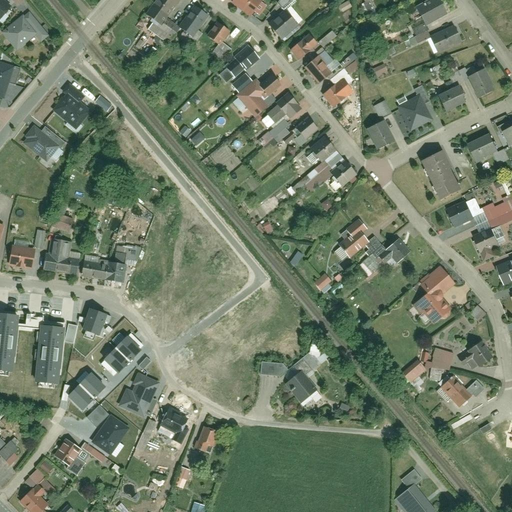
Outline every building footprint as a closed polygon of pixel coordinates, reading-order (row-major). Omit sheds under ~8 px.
[(0,0),(0,21),(10,9),(0,0)] [(154,0),(144,14),(160,26),(178,2),(175,0),(154,0)] [(258,0),(233,0),(231,4),(250,18),(262,3),(258,0)] [(368,0),(363,0),(359,2),(364,15),(373,12),(368,0)] [(431,0),(413,9),(421,27),(444,16),(436,0),(431,0)] [(338,5),(340,11),(350,7),(347,1),(338,5)] [(193,8),(176,31),(190,41),(207,18),(193,8)] [(280,11),(265,26),(278,39),(293,25),(280,11)] [(344,15),(347,22),(356,17),(352,11),(344,15)] [(47,33),(28,14),(21,21),(16,17),(0,33),(0,38),(15,53),(31,37),(37,43),(47,33)] [(137,23),(144,28),(150,22),(143,16),(137,23)] [(152,21),(143,32),(164,48),(173,36),(152,21)] [(214,25),(203,41),(216,50),(227,33),(214,25)] [(423,27),(406,35),(412,48),(429,39),(423,27)] [(428,41),(435,56),(459,44),(452,30),(428,41)] [(331,32),(320,42),(325,48),(336,38),(331,32)] [(306,34),(288,50),(298,61),(316,44),(306,34)] [(211,58),(219,63),(229,49),(222,44),(211,58)] [(224,72),(234,82),(259,57),(247,44),(233,58),(235,61),(224,72)] [(315,57),(303,68),(317,84),(330,73),(315,57)] [(350,63),(343,68),(347,74),(355,68),(350,63)] [(382,64),(370,69),(373,76),(385,71),(382,64)] [(12,70),(7,88),(17,91),(22,73),(12,70)] [(464,78),(475,99),(493,91),(483,70),(464,78)] [(342,71),(330,82),(338,92),(351,81),(342,71)] [(245,74),(230,89),(239,98),(253,83),(245,74)] [(405,78),(411,90),(419,86),(412,74),(405,78)] [(269,76),(252,92),(249,89),(237,101),(256,120),(267,109),(263,104),(280,87),(269,76)] [(91,111),(80,102),(83,98),(69,86),(62,95),(65,98),(50,114),(71,133),(91,111)] [(333,87),(322,97),(334,110),(344,101),(333,87)] [(434,99),(442,115),(466,103),(458,87),(434,99)] [(104,112),(109,105),(97,95),(92,102),(104,112)] [(285,95),(266,115),(276,125),(283,117),(287,122),(298,110),(293,105),(295,104),(285,95)] [(416,100),(395,111),(407,134),(428,123),(416,100)] [(381,102),(369,110),(376,121),(388,113),(381,102)] [(307,117),(294,131),(305,142),(319,128),(307,117)] [(380,123),(364,133),(375,151),(391,141),(380,123)] [(27,139),(23,144),(47,164),(60,147),(42,132),(34,126),(25,137),(27,139)] [(184,137),(189,130),(183,126),(179,133),(184,137)] [(42,132),(60,147),(62,149),(66,144),(46,127),(42,132)] [(198,131),(189,139),(194,146),(204,138),(198,131)] [(465,148),(475,166),(497,155),(488,136),(465,148)] [(322,137),(308,152),(321,164),(335,149),(322,137)] [(323,166),(332,174),(343,162),(334,154),(323,166)] [(439,154),(416,166),(435,203),(459,190),(439,154)] [(326,184),(337,194),(344,186),(354,175),(343,165),(326,184)] [(351,204),(361,216),(375,204),(365,192),(351,204)] [(461,196),(463,202),(473,197),(471,192),(461,196)] [(326,200),(320,205),(325,210),(330,206),(326,200)] [(442,214),(450,231),(473,221),(465,203),(442,214)] [(481,212),(486,224),(508,215),(503,203),(481,212)] [(53,213),(49,227),(67,232),(71,218),(53,213)] [(345,231),(350,237),(338,247),(350,260),(369,244),(360,234),(364,230),(357,221),(345,231)] [(472,239),(480,258),(502,248),(494,230),(472,239)] [(397,241),(382,253),(393,267),(408,256),(397,241)] [(78,256),(65,254),(66,244),(50,242),(48,252),(46,251),(43,272),(75,276),(78,256)] [(126,265),(136,267),(141,248),(117,246),(114,264),(126,265)] [(11,248),(9,265),(35,268),(37,251),(11,248)] [(511,260),(497,267),(505,285),(511,281),(511,260)] [(85,261),(82,277),(125,283),(126,265),(114,264),(85,261)] [(418,286),(426,296),(412,307),(429,328),(447,314),(435,300),(452,286),(439,269),(418,286)] [(312,285),(319,294),(331,284),(323,275),(312,285)] [(479,305),(468,313),(477,324),(487,317),(479,305)] [(107,316),(89,310),(81,331),(100,337),(107,316)] [(20,316),(0,314),(0,371),(14,373),(20,316)] [(65,330),(41,327),(36,384),(60,386),(65,330)] [(127,337),(105,360),(118,374),(141,351),(127,337)] [(321,344),(312,343),(311,356),(320,357),(321,344)] [(479,343),(464,354),(476,371),(491,360),(479,343)] [(424,351),(424,372),(447,373),(447,352),(424,351)] [(306,355),(286,373),(291,379),(283,387),(299,405),(316,389),(306,378),(317,368),(306,355)] [(140,369),(148,361),(145,357),(137,365),(140,369)] [(395,377),(405,388),(422,373),(412,362),(395,377)] [(259,363),(259,377),(280,377),(280,364),(259,363)] [(120,407),(145,419),(161,384),(138,373),(132,385),(136,386),(133,392),(128,390),(120,407)] [(68,398),(83,412),(106,388),(91,374),(68,398)] [(455,377),(439,391),(456,410),(472,396),(455,377)] [(169,408),(158,427),(180,439),(191,420),(169,408)] [(111,418),(94,443),(110,454),(127,429),(111,418)] [(133,449),(141,453),(155,422),(147,419),(133,449)] [(202,428),(192,448),(207,455),(217,435),(202,428)] [(63,440),(51,457),(67,468),(79,451),(63,440)] [(86,443),(80,451),(99,464),(105,456),(86,443)] [(43,464),(39,469),(46,475),(50,470),(43,464)] [(181,469),(176,482),(185,485),(190,472),(181,469)] [(33,471),(27,479),(35,485),(41,478),(33,471)] [(402,482),(408,490),(414,485),(421,479),(415,471),(402,482)] [(34,485),(16,504),(24,511),(42,511),(45,509),(35,499),(42,492),(34,485)] [(436,511),(437,511),(414,485),(408,490),(395,500),(405,511),(436,511)] [(192,502),(189,511),(200,511),(203,505),(192,502)]
